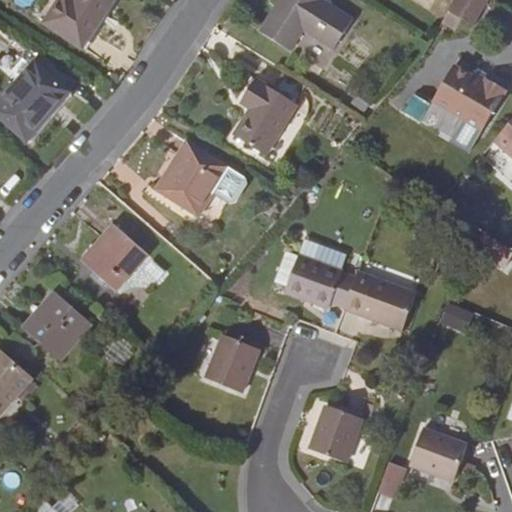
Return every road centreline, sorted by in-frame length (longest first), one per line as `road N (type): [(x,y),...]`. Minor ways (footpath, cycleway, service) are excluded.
road 1 (residential): [(0,259),(145,93),(207,0)]
road 2 (residential): [(282,511),(277,452),(311,361)]
